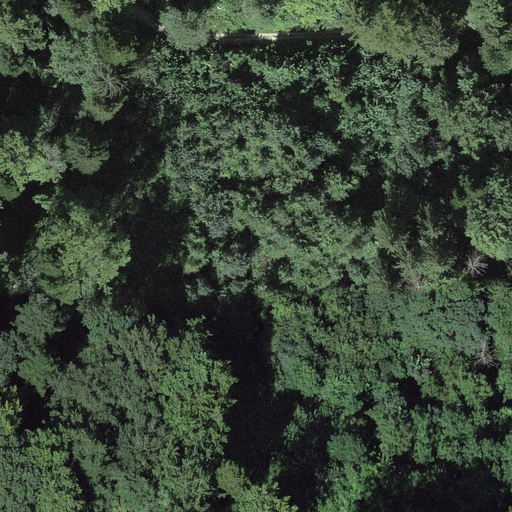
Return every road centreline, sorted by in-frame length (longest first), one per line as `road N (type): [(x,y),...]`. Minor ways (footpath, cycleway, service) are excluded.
road 1 (track): [(105,0),(178,32),(232,39),(374,37),(511,16)]
road 2 (track): [(283,511),(236,493),(0,441)]
